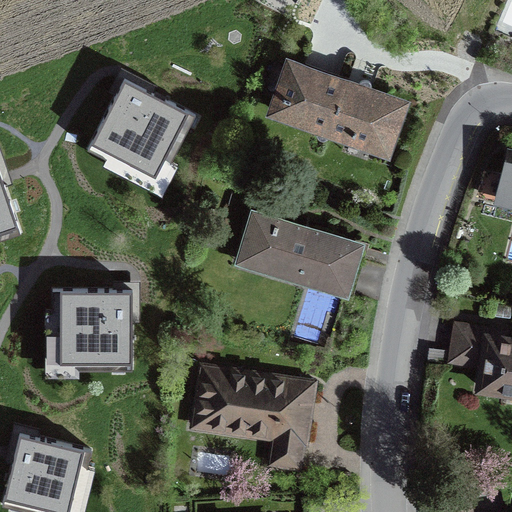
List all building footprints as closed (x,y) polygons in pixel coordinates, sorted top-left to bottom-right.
[(330,132),(375,147),(376,144),(385,147),(388,138),(391,139),(399,116),(396,115),(399,106),(391,103),(392,99),(370,92),(371,85),(367,80),(361,80),(357,87),(301,67),(299,71),(291,68),(288,77),(285,76),(277,99),(280,99),(276,108),(285,111),(284,115),(318,127),(316,134),(320,139),(327,138),(330,132)] [(162,178),(195,114),(124,77),(87,148),(133,172),(137,165),(162,178)] [(497,194),(511,198),(511,151),(508,151),(497,194)] [(0,238),(20,232),(0,171),(0,238)] [(345,291),(347,286),(356,256),(360,245),(341,239),(254,213),(242,252),(241,259),(264,267),(308,280),(345,291)] [(132,369),(132,288),(52,288),(52,340),(60,340),(60,369),(132,369)] [(450,360),(484,365),(480,387),(511,391),(511,339),(489,336),(490,328),(456,323),(452,350),(452,351),(450,360)] [(452,350),(429,347),(427,359),(450,363),(450,360),(452,350)] [(224,419),(275,427),(270,463),(300,467),(304,439),(306,439),(315,383),(201,366),(195,424),(223,428),(224,419)] [(80,496),(91,448),(19,431),(2,503),(39,511),(69,511),(74,494),(80,496)] [(468,511),(467,495),(435,496),(435,511),(468,511)]
